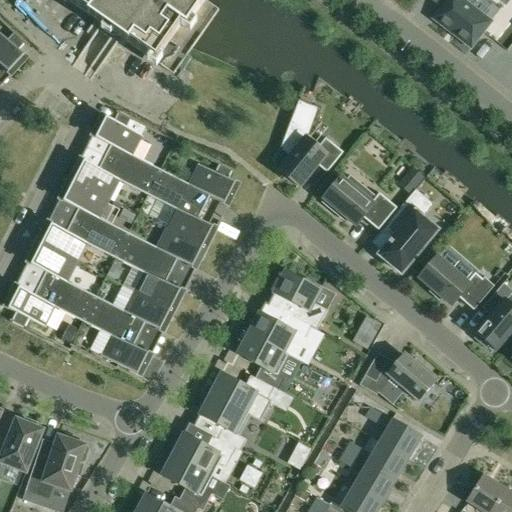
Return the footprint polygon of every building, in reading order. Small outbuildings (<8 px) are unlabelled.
[(153,52),(159,56),(206,1),(204,0),(68,0),(68,1),(149,58),(153,52)] [(430,0),(441,8),(432,19),(470,48),(490,21),(462,0),(430,0)] [(0,65),(9,74),(14,68),(17,71),(28,59),(19,51),(25,44),(26,44),(16,34),(15,36),(9,42),(0,33),(0,65)] [(291,158),(280,171),(300,187),(317,166),(327,174),(343,153),(325,139),(320,146),(308,136),(319,110),(298,102),(280,149),(291,158)] [(99,132),(95,139),(110,147),(105,158),(154,183),(161,171),(133,157),(143,137),(125,128),(129,120),(130,119),(118,113),(118,114),(114,122),(103,116),(96,130),(99,132)] [(77,167),(70,180),(109,200),(119,181),(148,196),(154,183),(105,158),(99,170),(84,162),(80,169),(77,167)] [(161,171),(154,183),(204,209),(210,197),(225,205),(228,198),(232,200),(239,186),(228,180),(232,172),(233,173),(234,172),(219,165),(219,166),(220,167),(216,174),(198,165),(188,185),(161,171)] [(350,176),(345,182),(342,180),(325,200),(326,201),(323,204),(334,213),(337,210),(356,226),(363,218),(379,231),(397,209),(380,194),(376,198),(350,176)] [(67,195),(63,202),(78,210),(72,221),(122,247),(129,233),(100,218),(109,200),(70,180),(63,194),(67,195)] [(154,183),(148,196),(176,210),(166,230),(206,250),(213,237),(209,235),(213,228),(198,220),(204,209),(154,183)] [(380,256),(401,273),(435,231),(405,206),(388,226),(398,234),(380,256)] [(118,217),(130,223),(134,214),(122,208),(118,217)] [(44,231),(38,244),(77,264),(78,261),(87,244),(116,259),(122,247),(72,221),(66,233),(51,225),(48,232),(44,231)] [(129,233),(122,247),(172,272),(177,261),(192,268),(196,261),(199,263),(206,250),(166,230),(157,248),(129,233)] [(34,259),(31,266),(46,273),(40,285),(90,310),(96,297),(67,282),(75,266),(77,264),(38,244),(31,257),(34,259)] [(122,247),(116,259),(132,267),(144,273),(134,293),(174,313),(180,300),(177,298),(181,291),(166,284),(172,272),(122,247)] [(483,281),(475,274),(467,284),(438,259),(421,279),(451,306),(458,298),(474,311),(494,288),(484,279),(483,281)] [(285,273),(274,294),(297,307),(292,318),(317,331),(327,313),(314,304),(323,288),(306,279),(302,282),(285,273)] [(12,294),(5,308),(16,313),(12,321),(11,320),(10,322),(24,329),(25,328),(24,327),(27,319),(46,329),(56,309),(80,321),(83,323),(90,310),(40,285),(34,296),(19,289),(15,296),(12,294)] [(490,315),(473,334),(476,336),(474,339),(486,350),(488,347),(496,353),(511,334),(511,305),(506,301),(511,293),(511,291),(503,285),(483,309),(490,315)] [(96,297),(90,310),(139,336),(145,324),(160,332),(164,325),(167,326),(174,313),(134,293),(125,311),(113,305),(96,297)] [(90,310),(83,323),(110,337),(100,357),(141,377),(148,363),(144,362),(148,355),(133,347),(139,336),(90,310)] [(259,315),(248,335),(284,353),(290,342),(301,348),(311,329),(290,317),(282,327),(259,315)] [(248,335),(237,356),(261,368),(254,378),(279,391),(282,383),(277,376),(288,356),(248,335)] [(378,354),(359,387),(376,396),(378,394),(393,406),(394,405),(405,391),(418,402),(435,382),(434,381),(436,378),(426,369),(424,372),(413,363),(405,356),(397,365),(378,354)] [(210,396),(249,416),(261,396),(268,400),(274,389),(253,378),(247,391),(221,375),(210,396)] [(210,396),(199,416),(223,429),(216,439),(236,449),(239,451),(246,442),(238,438),(249,416),(210,396)] [(421,437),(371,407),(365,417),(389,431),(382,443),(408,459),(421,437)] [(16,420),(5,449),(0,446),(0,463),(26,474),(43,431),(36,428),(38,425),(28,421),(25,420),(23,423),(16,420)] [(58,437),(48,466),(35,462),(25,492),(49,501),(54,486),(70,492),(75,477),(80,479),(80,477),(79,477),(83,465),(80,464),(86,447),(78,444),(80,440),(70,437),(67,436),(65,440),(58,437)] [(212,477),(219,465),(226,469),(236,449),(216,439),(213,437),(207,448),(183,436),(172,456),(212,477)] [(350,441),(345,451),(359,459),(364,450),(350,441)] [(382,443),(369,465),(395,481),(408,459),(382,443)] [(353,469),(359,459),(345,451),(339,460),(353,469)] [(172,456),(161,477),(185,489),(179,500),(203,511),(212,494),(205,491),(212,477),(172,456)] [(369,465),(356,487),(382,503),(395,481),(369,465)] [(251,481),(263,485),(268,473),(256,468),(251,481)] [(467,503),(482,511),(492,511),(506,490),(484,477),(467,503)] [(0,507),(12,511),(22,487),(9,482),(0,505),(0,507)] [(347,511),(376,511),(382,503),(356,487),(342,509),(347,511)] [(511,511),(511,494),(506,490),(492,511),(511,511)] [(21,511),(62,511),(27,497),(21,511)] [(175,498),(166,507),(145,497),(136,511),(197,511),(198,510),(175,498)] [(317,497),(312,506),(321,511),(327,511),(331,505),(317,497)]
